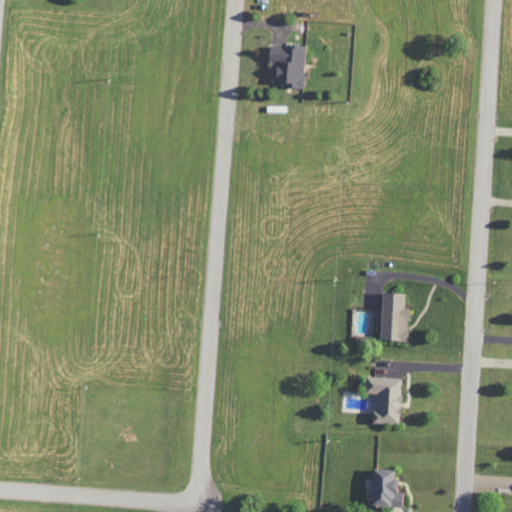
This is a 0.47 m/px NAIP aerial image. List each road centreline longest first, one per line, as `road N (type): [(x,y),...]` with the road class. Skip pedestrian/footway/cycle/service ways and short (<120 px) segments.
road 1 (residential): [(0,488),(196,504),(234,0)]
road 2 (residential): [(462,511),(493,0)]
